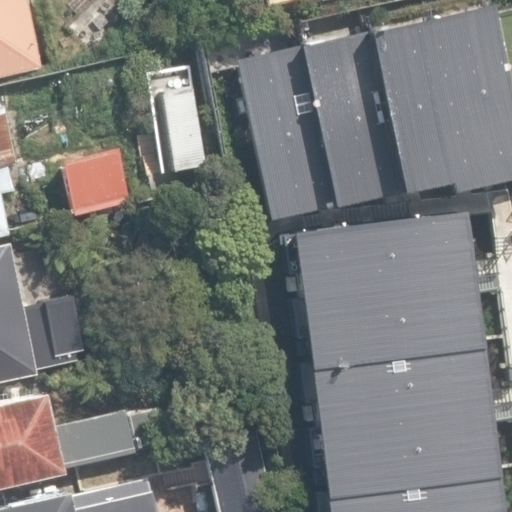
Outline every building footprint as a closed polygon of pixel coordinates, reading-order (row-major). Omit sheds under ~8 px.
[(0,0),(0,73),(36,66),(22,0),(0,0)] [(511,511),(511,0),(474,0),(219,75),(279,511),(511,511)] [(214,177),(189,65),(120,80),(145,192),(214,177)] [(0,232),(3,232),(4,232),(0,212),(0,191),(11,189),(5,162),(12,161),(0,104),(0,232)] [(35,118),(45,203),(126,193),(116,108),(35,118)] [(9,273),(1,240),(0,239),(0,375),(26,370),(25,366),(73,355),(68,331),(50,335),(35,267),(9,273)] [(46,427),(37,390),(0,398),(0,483),(56,471),(55,466),(161,441),(153,409),(124,416),(122,409),(46,427)] [(226,511),(270,511),(263,479),(222,487),(226,511)] [(0,511),(63,511),(79,507),(75,490),(61,494),(60,490),(0,503),(0,511)]
